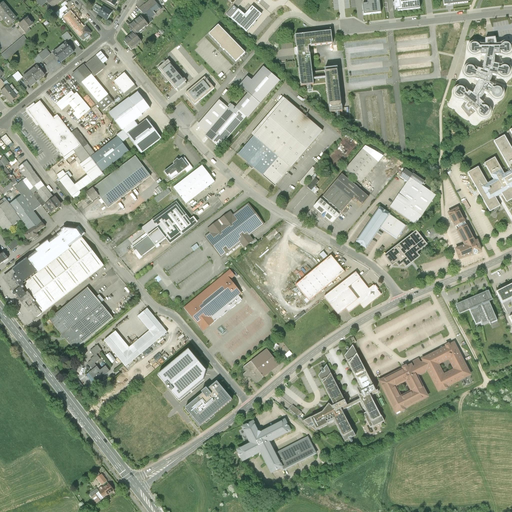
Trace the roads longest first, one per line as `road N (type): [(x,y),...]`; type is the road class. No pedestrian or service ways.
road 1 (unclassified): [(400,301),(367,262),(241,184),(185,130),(180,113)]
road 2 (unclassified): [(249,405),(177,318),(155,308),(71,213)]
road 3 (primary): [(0,309),(135,485)]
road 4 (tertiary): [(249,405),(326,343),(400,301)]
road 5 (unclassified): [(511,13),(351,25)]
road 6 (tertiary): [(135,485),(249,405)]
road 7 (residential): [(107,37),(8,116)]
road 8 (tertiary): [(400,301),(511,254)]
